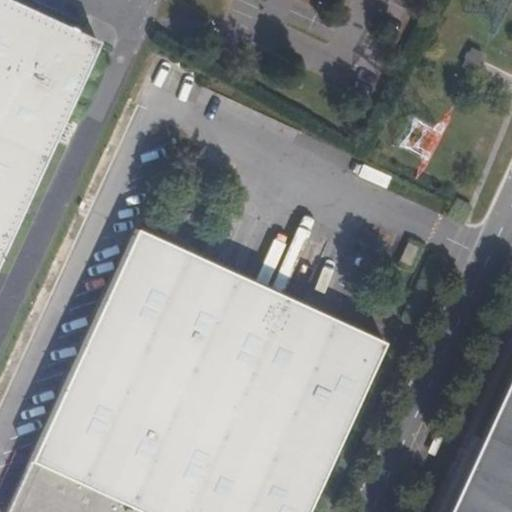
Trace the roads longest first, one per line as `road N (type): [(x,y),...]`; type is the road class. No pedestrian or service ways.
road 1 (unclassified): [(511,208),(371,511)]
road 2 (unknown): [(370,0),(347,49),(328,62),(276,44),(269,16),(276,0)]
